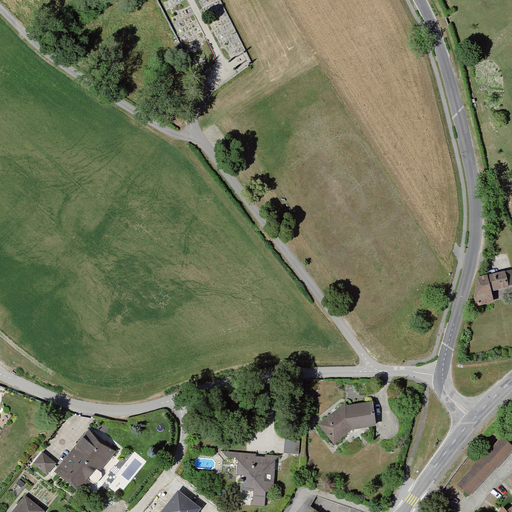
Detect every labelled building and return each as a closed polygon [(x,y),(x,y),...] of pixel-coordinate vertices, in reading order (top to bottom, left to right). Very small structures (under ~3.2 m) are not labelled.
[(473,298),(476,307),(494,302),(491,292),(510,287),(511,280),(511,269),(477,278),(473,298)] [(345,404),(317,425),(332,445),(350,431),(378,428),(375,400),(345,404)] [(88,432),(57,471),(84,492),(114,452),(88,432)] [(511,444),(502,435),(481,457),(494,469),(511,450),(511,444)] [(287,452),(301,453),(302,440),(287,439),(287,452)] [(253,453),(220,451),(225,459),(237,460),(236,476),(240,476),(239,491),(246,491),(247,488),(255,488),(254,501),(251,501),(251,506),(264,507),(265,492),(273,492),(275,462),(284,455),(266,454),(266,458),(253,457),(253,453)] [(56,463),(41,452),(32,465),(47,476),(56,463)] [(481,457),(455,484),(468,496),(494,469),(481,457)] [(199,511),(201,509),(178,491),(161,511),(199,511)] [(42,511),(44,509),(24,495),(12,511),(42,511)]
